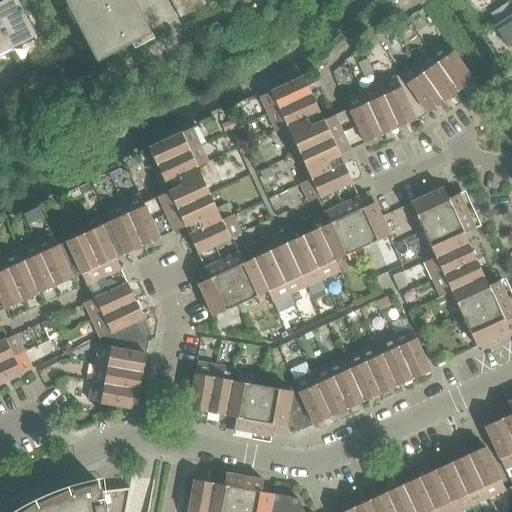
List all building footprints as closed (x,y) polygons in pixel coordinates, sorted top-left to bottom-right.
[(35,36),(27,20),(16,0),(4,0),(0,2),(0,30),(10,50),(35,36)] [(146,36),(127,0),(70,0),(101,59),(146,36)] [(202,6),(198,0),(184,0),(173,6),(180,18),(202,6)] [(496,23),(511,13),(511,11),(507,4),(490,14),(496,23)] [(511,14),(507,18),(493,26),(508,49),(510,49),(509,47),(511,44),(511,14)] [(399,35),(411,27),(406,19),(394,28),(399,35)] [(0,54),(10,50),(0,30),(0,54)] [(473,81),(445,42),(429,53),(457,92),(473,81)] [(457,92),(429,53),(415,63),(442,102),(457,92)] [(74,86),(63,63),(52,69),(63,91),(74,86)] [(442,102),(415,63),(399,74),(427,113),(442,102)] [(427,113),(399,74),(392,79),(378,85),(398,128),(419,119),(427,113)] [(267,114),(311,94),(303,77),(259,97),(267,114)] [(398,128),(378,85),(361,93),(381,136),(398,128)] [(35,101),(31,93),(23,98),(27,106),(35,101)] [(381,136),(361,93),(344,100),(348,109),(348,110),(364,143),(363,143),(364,144),(381,136)] [(298,153),(342,133),(334,116),(334,115),(311,126),(307,117),(319,112),(311,94),(267,114),(275,132),(286,127),(298,153)] [(11,115),(6,107),(0,110),(0,115),(3,120),(11,115)] [(233,129),(230,121),(222,125),(226,133),(233,129)] [(156,165),(200,146),(191,128),(148,148),(156,165)] [(250,138),(246,130),(240,133),(243,141),(250,138)] [(327,161),(350,150),(350,149),(349,149),(342,133),(298,153),(310,179),(299,184),(308,202),(316,198),(317,199),(317,198),(350,183),(351,183),(343,164),(331,169),(327,161)] [(236,147),(233,140),(226,143),(229,150),(236,147)] [(197,168),(207,163),(200,146),(156,165),(164,183),(176,177),(180,187),(157,197),(157,198),(158,198),(165,214),(209,194),(197,168)] [(211,173),(207,165),(200,169),(203,176),(211,173)] [(466,211),(458,194),(447,199),(442,188),(410,203),(423,231),(466,211)] [(221,220),(217,211),(209,194),(165,214),(173,231),(172,231),(173,232),(196,221),(200,230),(188,235),(196,253),(197,254),(198,254),(197,253),(230,238),(231,238),(240,234),(232,215),(221,220)] [(158,237),(143,204),(144,204),(143,203),(139,195),(121,203),(142,246),(159,238),(159,237),(158,237)] [(389,235),(380,217),(374,203),(363,208),(358,197),(357,197),(340,205),(360,249),(389,235)] [(268,214),(263,202),(254,206),(259,218),(268,214)] [(142,246),(121,203),(104,211),(108,221),(124,254),(142,246)] [(360,249),(340,205),(324,213),(324,212),(323,212),(328,224),(319,228),(335,261),(360,249)] [(467,243),(463,234),(474,229),(466,211),(423,231),(435,258),(467,243)] [(124,254),(108,221),(82,233),(103,277),(119,269),(120,270),(120,269),(115,258),(124,254)] [(335,261),(319,228),(302,236),(322,279),(339,271),(335,261)] [(103,277),(82,233),(57,245),(72,278),(81,274),(86,285),(87,285),(86,285),(103,277)] [(72,278),(57,245),(56,245),(51,235),(35,242),(55,286),(72,278)] [(322,279),(302,236),(285,243),(305,287),(322,279)] [(55,286),(35,242),(18,250),(38,293),(55,286)] [(305,287),(285,243),(269,251),(289,294),(305,287)] [(432,280),(475,260),(467,243),(435,258),(424,263),(432,280)] [(0,299),(4,309),(38,293),(18,250),(0,258),(0,324),(1,325),(0,323),(0,299)] [(289,294),(269,251),(252,259),(267,292),(273,302),(289,294)] [(267,292),(252,259),(243,263),(238,252),(237,252),(221,260),(241,304),(267,292)] [(241,304),(221,260),(204,268),(204,267),(203,268),(208,279),(197,284),(212,317),(241,304)] [(450,292),(483,277),(475,260),(432,280),(440,297),(450,292)] [(406,286),(400,273),(392,276),(398,290),(406,286)] [(506,298),(498,281),(487,286),(483,277),(450,292),(463,319),(506,298)] [(91,321),(135,301),(127,283),(126,283),(126,284),(93,299),(92,299),(83,303),(91,321)] [(390,306),(387,297),(378,301),(382,310),(390,306)] [(508,332),(503,321),(511,316),(511,311),(506,298),(463,319),(476,347),(508,332)] [(100,338),(143,318),(135,301),(91,321),(100,338)] [(142,372),(145,354),(149,332),(143,318),(100,338),(95,364),(142,372)] [(430,371),(410,328),(392,336),(412,379),(430,371)] [(314,339),(311,332),(306,335),(309,341),(314,339)] [(0,362),(24,352),(16,335),(7,339),(7,338),(6,339),(0,341),(0,362)] [(412,379),(392,336),(376,343),(396,386),(412,379)] [(396,386),(376,343),(359,351),(379,394),(396,386)] [(379,394),(359,351),(343,358),(363,402),(379,394)] [(0,383),(30,370),(32,369),(24,352),(0,362),(0,383)] [(363,402),(343,358),(327,366),(347,409),(363,402)] [(207,413),(215,366),(197,362),(188,409),(207,413)] [(139,390),(142,372),(95,364),(92,382),(139,390)] [(226,416),(232,381),(234,370),(215,366),(207,413),(226,416)] [(347,409),(327,366),(310,373),(330,417),(347,409)] [(330,417),(310,373),(293,381),(313,425),(330,417)] [(252,433),(260,386),(232,381),(226,416),(235,418),(233,430),(252,433)] [(313,425),(293,381),(291,382),(288,391),(260,386),(252,433),(271,436),(273,425),(302,430),(313,425)] [(135,409),(139,390),(92,382),(88,401),(135,409)] [(511,400),(506,403),(511,414),(503,418),(511,436),(511,400)] [(109,416),(111,407),(103,406),(101,415),(109,416)] [(511,436),(503,418),(484,427),(504,470),(511,466),(511,436)] [(505,490),(485,447),(467,455),(488,498),(505,490)] [(488,498),(467,455),(451,462),(471,505),(488,498)] [(457,511),(471,505),(451,462),(435,470),(454,511),(457,511)] [(454,511),(435,470),(418,477),(434,511),(454,511)] [(237,511),(244,477),(225,473),(223,485),(213,483),(208,511),(237,511)] [(266,511),(270,494),(261,492),(263,480),(244,477),(237,511),(266,511)] [(434,511),(418,477),(402,485),(414,511),(434,511)] [(208,511),(213,483),(194,480),(193,482),(193,483),(191,493),(187,511),(208,511)] [(125,511),(129,488),(125,489),(101,491),(99,484),(70,491),(69,487),(68,488),(69,491),(37,504),(35,501),(34,502),(36,505),(23,511),(125,511)] [(414,511),(402,485),(386,492),(394,511),(414,511)] [(394,511),(386,492),(369,500),(374,511),(394,511)] [(303,511),(297,499),(270,494),(266,511),(303,511)] [(374,511),(369,500),(353,507),(354,511),(374,511)]
